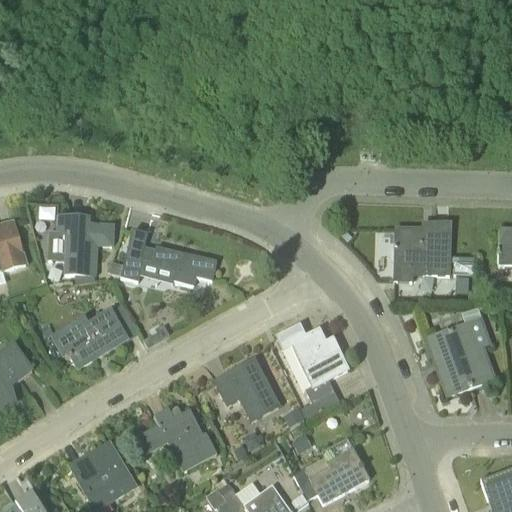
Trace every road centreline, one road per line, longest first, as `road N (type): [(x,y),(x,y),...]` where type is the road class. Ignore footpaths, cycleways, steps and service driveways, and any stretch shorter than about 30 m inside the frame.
road 1 (residential): [(0,471),(324,267)]
road 2 (residential): [(0,178),(39,171),(130,180),(284,230)]
road 3 (residential): [(511,185),(370,178),(330,185),(284,230)]
road 4 (residential): [(324,267),(373,337),(410,441)]
